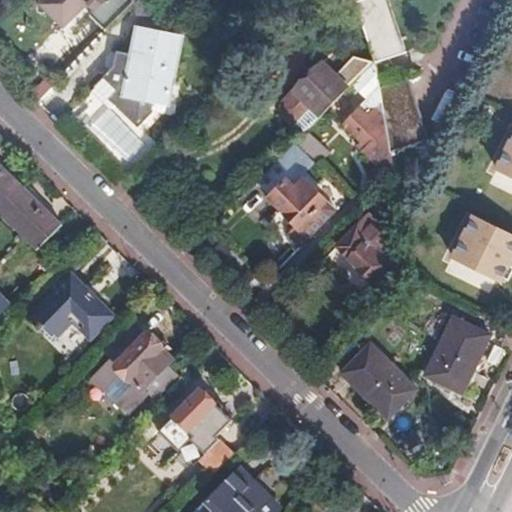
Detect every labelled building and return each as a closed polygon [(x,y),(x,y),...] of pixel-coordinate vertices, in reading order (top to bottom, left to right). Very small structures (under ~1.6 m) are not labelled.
[(89,17),(105,33),(133,3),(130,0),(51,0),(45,7),(65,25),(84,6),(92,13),(89,17)] [(159,11),(166,7),(163,0),(136,0),(136,1),(141,7),(159,11)] [(353,0),(374,60),(376,66),(408,55),(390,0),(353,0)] [(180,39),(132,28),(129,38),(81,94),(109,118),(113,113),(135,132),(151,114),(163,116),(180,39)] [(302,133),(374,60),(342,53),(328,69),(322,64),(294,90),(301,97),(289,107),(287,120),(302,133)] [(379,90),(390,155),(428,140),(411,80),(379,90)] [(378,166),(390,155),(379,90),(379,87),(342,125),(364,147),(362,151),(378,166)] [(511,175),(511,136),(496,168),(511,175)] [(294,176),(311,159),(296,144),(279,163),(294,176)] [(0,209),(21,189),(0,168),(0,209)] [(302,247),(336,211),(306,180),(303,183),(299,178),(292,185),(288,181),(272,197),(288,214),(287,216),(296,225),(288,233),(302,247)] [(60,226),(21,189),(0,209),(0,216),(35,251),(60,226)] [(511,287),(511,286),(511,224),(479,208),(454,257),(511,287)] [(388,237),(364,212),(332,245),(378,289),(393,273),(390,262),(377,248),(388,237)] [(90,339),(111,317),(66,274),(24,317),(37,332),(42,327),(54,337),(70,321),(90,339)] [(462,394),(492,337),(455,321),(426,379),(462,394)] [(108,355),(110,357),(145,393),(151,398),(170,379),(159,368),(167,360),(135,328),(108,355)] [(500,347),(508,352),(511,344),(511,330),(508,329),(500,347)] [(383,421),(413,390),(368,346),(337,377),(383,421)] [(145,393),(110,357),(89,378),(124,414),(145,393)] [(214,437),(230,421),(197,389),(172,416),(191,436),(188,439),(203,454),(217,441),(214,437)] [(213,475),(232,454),(221,443),(201,463),(213,475)] [(276,511),(278,511),(236,469),(193,511),(276,511)]
